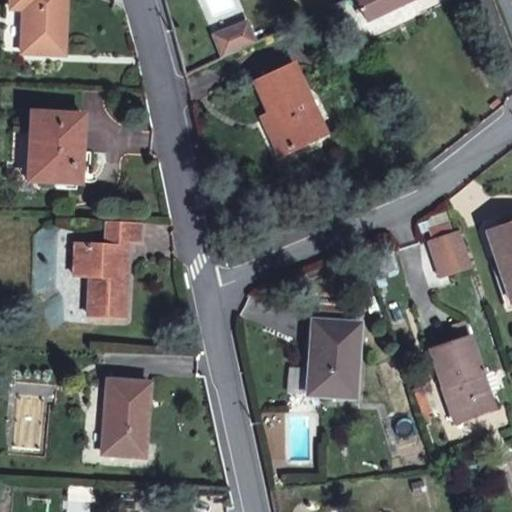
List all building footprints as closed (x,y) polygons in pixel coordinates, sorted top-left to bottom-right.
[(64,45),(65,0),(23,0),(22,44),(64,45)] [(360,0),(368,20),(411,0),(360,0)] [(252,23),(220,38),(229,56),(261,41),(252,23)] [(272,127),(282,150),(326,130),(295,62),(260,78),(275,111),(280,123),(272,127)] [(74,157),(74,142),(76,107),(22,105),(22,129),(34,129),(33,171),(74,173),(74,157)] [(280,123),(275,111),(266,115),(272,127),(280,123)] [(21,171),(33,171),(34,129),(22,129),(21,171)] [(85,143),(74,142),(74,157),(84,158),(85,143)] [(100,209),(99,232),(68,231),(66,264),(81,265),(81,305),(117,306),(118,234),(111,234),(112,227),(131,227),(131,209),(100,209)] [(511,297),(511,221),(483,231),(508,299),(511,297)] [(470,266),(459,233),(429,243),(440,276),(470,266)] [(358,321),(312,317),(309,360),(316,360),(313,393),(354,397),(358,321)] [(469,337),(426,350),(452,422),(493,408),(469,337)] [(98,412),(96,411),(93,439),(135,442),(139,373),(102,371),(98,412)] [(34,388),(9,386),(4,437),(29,439),(34,388)] [(287,424),(285,454),(286,456),(288,460),(292,462),(296,463),(304,461),(307,430),(306,425),(305,421),(301,419),(297,418),(293,419),(287,424)]
